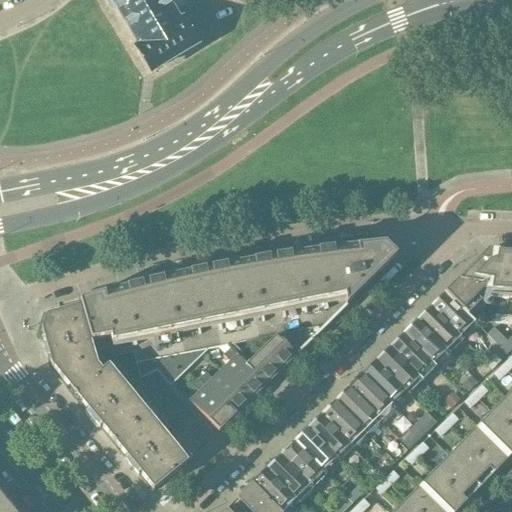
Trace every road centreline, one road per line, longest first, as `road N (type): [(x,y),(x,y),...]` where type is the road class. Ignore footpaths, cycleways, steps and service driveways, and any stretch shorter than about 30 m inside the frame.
road 1 (residential): [(0,323),(38,292),(150,262),(334,227),(437,224)]
road 2 (residential): [(182,511),(433,252),(437,224)]
road 3 (secondary): [(244,102),(343,45),(443,10)]
road 4 (tertiary): [(118,511),(0,363)]
road 5 (secondary): [(244,102),(158,163),(90,191)]
road 6 (secondary): [(361,0),(310,31),(263,72),(244,102)]
